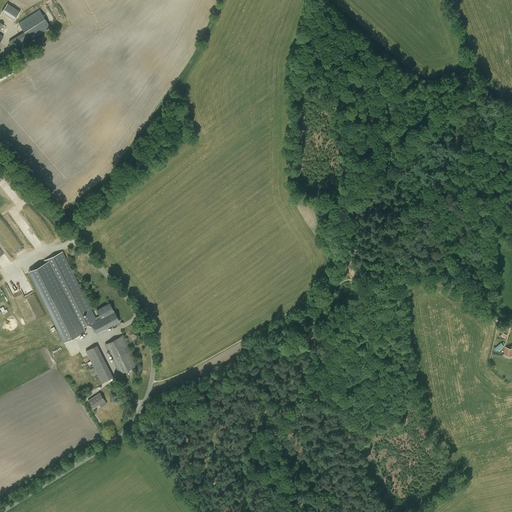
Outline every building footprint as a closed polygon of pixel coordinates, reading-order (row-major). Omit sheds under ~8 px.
[(2,13),(14,21),(20,12),(8,4),(2,13)] [(15,50),(51,27),(39,9),(18,22),(24,31),(8,41),(15,50)] [(84,327),(91,324),(89,321),(95,317),(92,309),(93,309),(81,283),(79,284),(63,251),(44,261),(45,263),(28,271),(63,342),(86,331),(84,327)] [(89,321),(91,324),(96,334),(107,329),(106,328),(119,321),(110,303),(96,310),(99,315),(95,317),(89,321)] [(120,374),(138,365),(123,336),(105,344),(120,374)] [(497,351),(504,345),(502,342),(495,348),(497,351)] [(102,383),(113,377),(97,345),(85,351),(102,383)] [(511,356),(511,348),(505,347),(503,355),(511,356)] [(101,407),(106,404),(99,393),(88,400),(93,407),(97,404),(97,405),(99,404),(101,407)]
